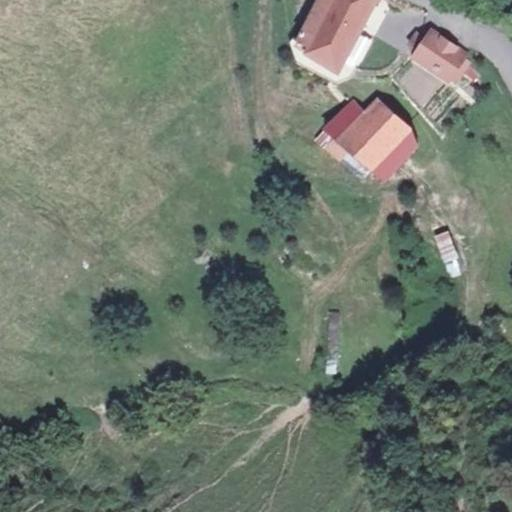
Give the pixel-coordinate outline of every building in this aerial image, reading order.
[(384,0),(383,0),(325,0),(298,53),(343,77),(384,0)] [(468,59),(427,29),(408,53),(449,84),(468,59)] [(423,113),(447,89),(428,70),(404,94),(423,113)] [(414,132),(375,97),(321,130),(379,171),(414,132)] [(448,230),(435,234),(447,273),(461,269),(448,230)]
